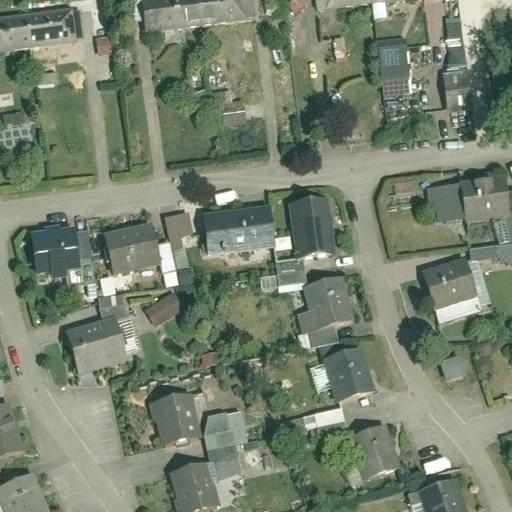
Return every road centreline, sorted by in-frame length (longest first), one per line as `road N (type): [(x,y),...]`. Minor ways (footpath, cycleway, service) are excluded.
road 1 (residential): [(351,170),(394,344),(429,414),(484,467),(500,511)]
road 2 (residential): [(351,170),(0,216)]
road 3 (residential): [(118,511),(31,387),(0,278)]
road 4 (residential): [(511,148),(351,170)]
